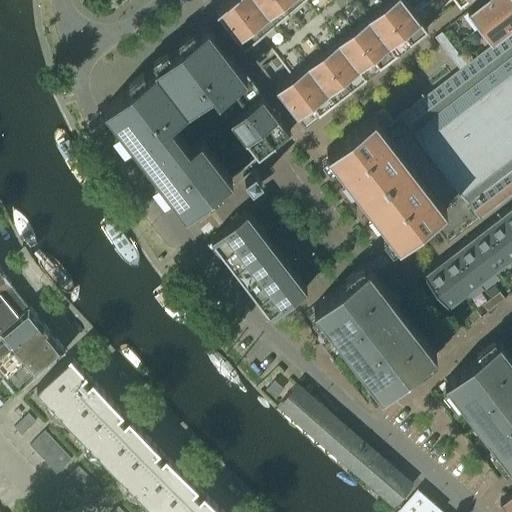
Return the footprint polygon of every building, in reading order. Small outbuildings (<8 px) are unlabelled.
[(295,109),(304,121),(427,26),(422,19),(415,11),(424,4),(428,0),(458,0),(459,1),(460,0),(226,0),(216,8),(236,34),(244,44),(259,32),(267,41),(270,46),(274,50),(278,55),(284,64),(291,73),(276,85),(295,109)] [(511,0),(480,0),(467,10),(480,26),(511,0)] [(511,0),(480,26),(492,42),(511,27),(511,0)] [(424,4),(415,11),(422,19),(431,13),(424,4)] [(154,64),(156,66),(103,105),(185,212),(239,171),(261,154),(290,130),(274,109),(257,87),(241,65),(206,25),(154,64)] [(327,149),(402,247),(432,222),(447,241),(482,215),(511,192),(511,27),(492,42),(467,63),(460,68),(393,119),(383,105),(327,149)] [(441,30),(434,35),(447,52),(454,46),(441,30)] [(258,48),(265,57),(274,50),(270,46),(267,41),(258,48)] [(454,46),(447,52),(460,68),(467,63),(454,46)] [(276,71),(284,64),(278,55),(269,62),(276,71)] [(253,168),(243,175),(252,188),(262,181),(253,168)] [(511,204),(499,215),(511,232),(511,204)] [(227,225),(211,237),(212,239),(223,253),(225,252),(239,241),(259,225),(247,209),(227,225)] [(511,232),(499,215),(483,227),(509,260),(511,257),(511,232)] [(223,253),(235,268),(237,267),(251,256),(271,240),(259,225),(239,241),(225,252),(223,253)] [(483,227),(468,238),(494,271),(509,260),(483,227)] [(468,238),(453,250),(478,283),(494,271),(468,238)] [(283,255),(271,240),(251,256),(237,267),(235,268),(247,283),(249,282),(263,271),(283,255)] [(453,250),(438,262),(463,295),(478,283),(453,250)] [(389,261),(387,258),(383,252),(381,254),(370,262),(377,270),(389,261)] [(247,283),(258,298),(260,297),(274,286),(294,271),(283,255),(263,271),(249,282),(247,283)] [(438,262),(422,274),(447,307),(463,295),(438,262)] [(314,305),(381,393),(426,358),(436,350),(368,263),(314,305)] [(0,290),(11,283),(3,271),(2,271),(0,271),(0,290)] [(287,302),(307,287),(294,271),(274,286),(260,297),(258,298),(269,313),(271,314),(287,302)] [(0,328),(29,305),(11,283),(0,290),(0,328)] [(499,291),(490,298),(495,305),(504,298),(499,291)] [(490,298),(481,304),(487,311),(495,305),(490,298)] [(0,328),(0,352),(40,319),(29,305),(0,328)] [(474,310),(466,316),(471,323),(480,317),(474,310)] [(0,352),(0,370),(4,376),(53,335),(40,319),(0,352)] [(53,335),(4,376),(16,390),(21,386),(65,350),(53,335)] [(445,380),(511,466),(511,353),(499,338),(445,380)] [(224,511),(219,507),(204,492),(197,485),(166,455),(144,432),(107,394),(86,372),(70,355),(37,385),(46,395),(65,416),(83,434),(102,455),(140,493),(149,502),(159,511),(224,511)] [(285,383),(275,376),(267,386),(277,393),(285,383)] [(297,380),(277,403),(393,503),(414,481),(297,380)] [(22,411),(18,407),(13,411),(17,415),(22,411)] [(28,412),(21,419),(29,427),(36,420),(28,412)] [(29,427),(21,419),(14,425),(22,433),(29,427)] [(45,430),(37,437),(45,444),(52,437),(45,430)] [(30,444),(37,452),(45,444),(37,437),(30,444)] [(45,444),(51,451),(58,444),(52,437),(45,444)] [(37,452),(43,458),(51,451),(45,444),(37,452)] [(51,451),(57,457),(64,450),(58,444),(51,451)] [(64,450),(57,457),(64,465),(72,458),(64,450)] [(43,458),(49,464),(57,457),(51,451),(43,458)] [(57,457),(49,464),(57,472),(64,465),(57,457)] [(78,465),(71,472),(79,480),(86,473),(78,465)] [(64,479),(71,487),(79,480),(71,472),(64,479)] [(79,480),(85,486),(92,479),(86,473),(79,480)] [(85,486),(92,494),(99,486),(92,479),(85,486)] [(71,487),(77,493),(85,486),(79,480),(71,487)] [(77,493),(85,501),(92,494),(85,486),(77,493)] [(99,486),(92,494),(98,500),(106,493),(99,486)] [(399,510),(401,511),(438,511),(442,509),(418,488),(399,510)] [(511,511),(511,489),(500,499),(510,511),(511,511)] [(92,494),(85,501),(91,507),(98,500),(92,494)]
